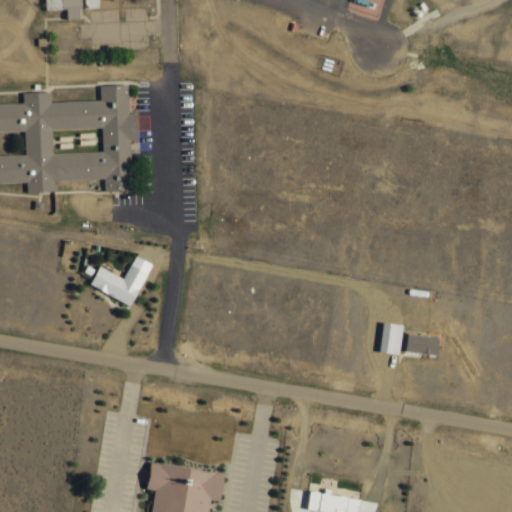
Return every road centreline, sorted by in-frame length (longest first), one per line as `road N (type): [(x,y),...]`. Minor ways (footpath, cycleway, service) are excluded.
road 1 (residential): [(0,341),(511,429)]
road 2 (residential): [(167,0),(175,236),(161,369)]
